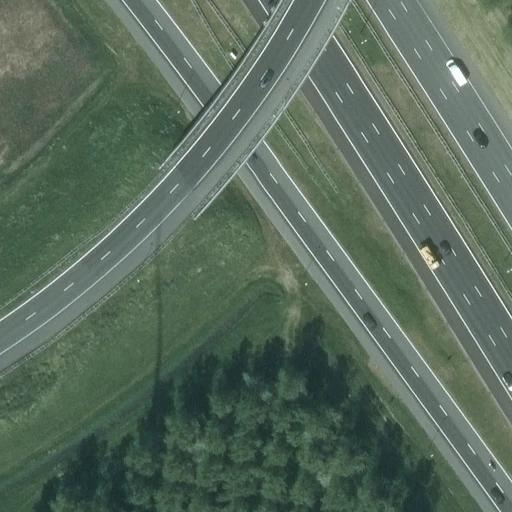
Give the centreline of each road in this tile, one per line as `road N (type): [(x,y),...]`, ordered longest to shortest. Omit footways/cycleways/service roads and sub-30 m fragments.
road 1 (motorway): [(129,0),(508,511)]
road 2 (motorway): [(0,339),(77,283),(184,184),(313,0)]
road 3 (motorway): [(276,0),(511,364)]
road 4 (motorway): [(511,196),(386,0)]
